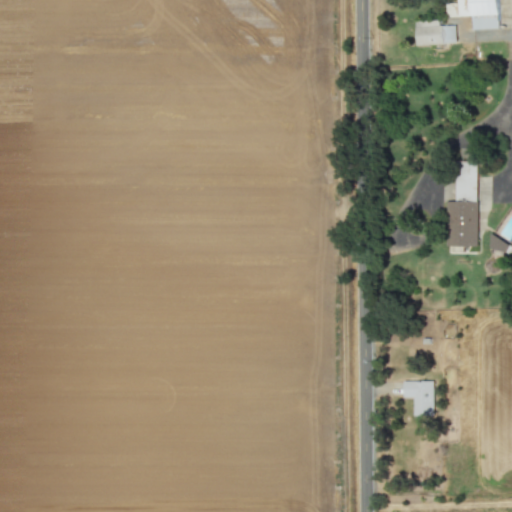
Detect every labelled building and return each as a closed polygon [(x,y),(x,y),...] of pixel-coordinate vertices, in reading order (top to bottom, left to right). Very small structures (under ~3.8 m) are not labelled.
[(497,0),(462,0),(457,0),(458,17),(472,16),(472,30),(499,29),(497,0)] [(439,26),(439,21),(416,22),(416,45),(456,44),(455,26),(439,26)] [(477,161),(456,161),(456,202),(448,202),(448,247),(478,247),(477,161)] [(510,244),(495,236),(487,250),(502,258),(510,244)] [(434,381),(403,382),(403,398),(413,398),(414,416),(434,416),(434,381)]
